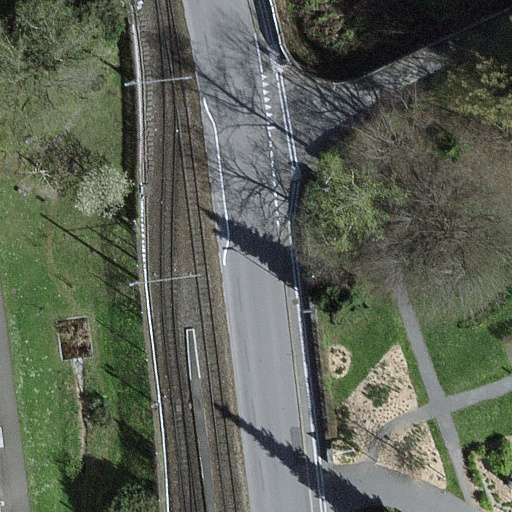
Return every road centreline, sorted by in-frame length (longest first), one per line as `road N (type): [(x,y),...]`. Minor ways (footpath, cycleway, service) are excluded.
road 1 (residential): [(245,133),(288,511)]
road 2 (residential): [(511,29),(396,84),(245,133)]
road 3 (residential): [(219,0),(245,133)]
